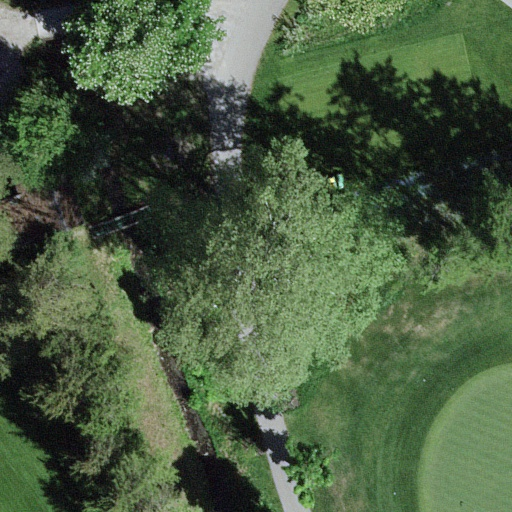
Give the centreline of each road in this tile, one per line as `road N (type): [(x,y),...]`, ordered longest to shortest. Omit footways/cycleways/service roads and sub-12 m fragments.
road 1 (track): [(267,0),(239,63),(228,168),(334,511)]
road 2 (track): [(252,33),(120,9),(33,25),(0,19)]
